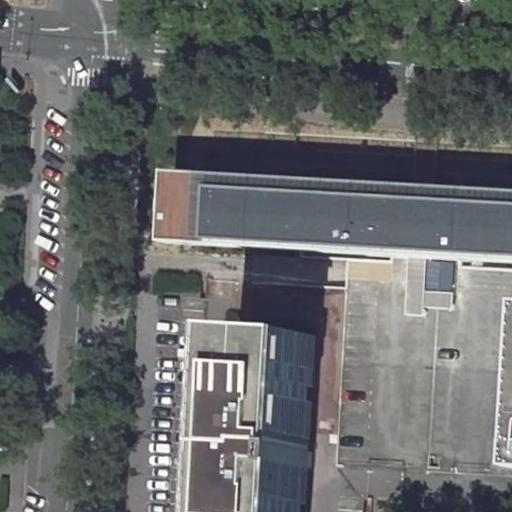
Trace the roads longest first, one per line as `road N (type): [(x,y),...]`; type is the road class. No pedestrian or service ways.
road 1 (unclassified): [(89,38),(68,511)]
road 2 (tertiary): [(89,38),(511,79)]
road 3 (tertiary): [(511,28),(264,0)]
road 4 (residential): [(384,511),(386,484),(511,491)]
